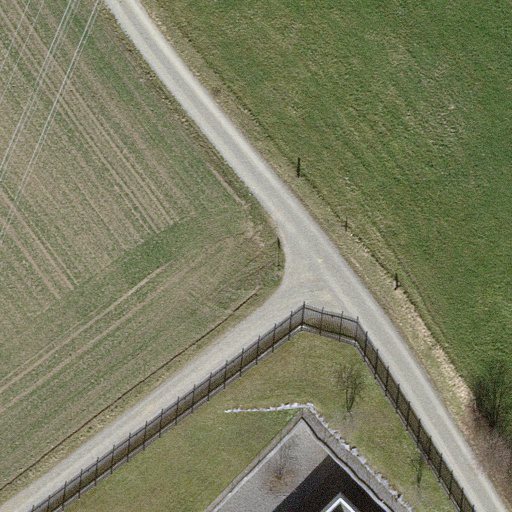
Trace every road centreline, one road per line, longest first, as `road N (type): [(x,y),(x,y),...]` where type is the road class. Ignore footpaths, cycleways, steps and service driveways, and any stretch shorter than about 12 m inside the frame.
road 1 (track): [(22,511),(336,271)]
road 2 (track): [(336,271),(120,0)]
road 3 (track): [(336,271),(493,511)]
